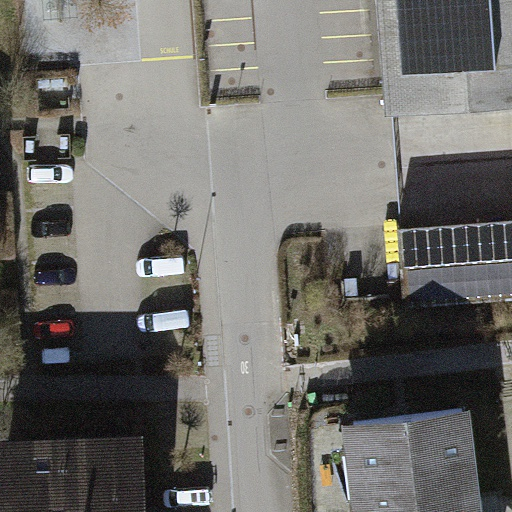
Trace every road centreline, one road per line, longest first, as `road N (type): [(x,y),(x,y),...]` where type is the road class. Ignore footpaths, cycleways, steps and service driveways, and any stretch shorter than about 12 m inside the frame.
road 1 (residential): [(268,511),(242,190)]
road 2 (residential): [(148,0),(158,129),(242,190)]
road 3 (residential): [(242,190),(300,117),(289,0)]
